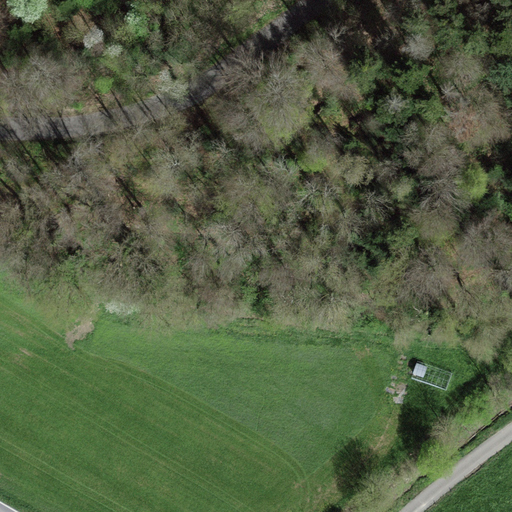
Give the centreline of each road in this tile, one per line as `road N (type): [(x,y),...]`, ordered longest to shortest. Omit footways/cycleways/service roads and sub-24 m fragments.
road 1 (unclassified): [(317,0),(175,98),(97,122),(0,128)]
road 2 (residential): [(511,432),(410,511)]
